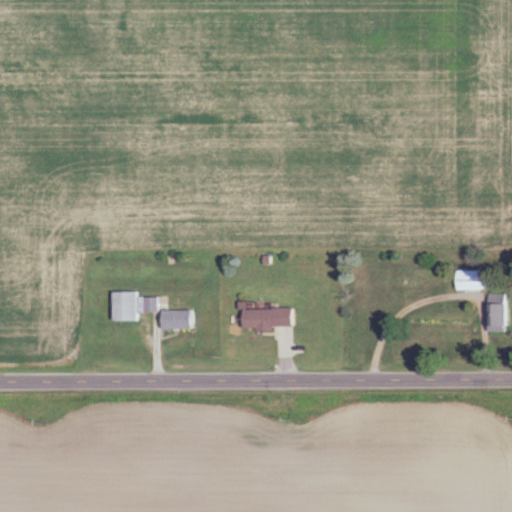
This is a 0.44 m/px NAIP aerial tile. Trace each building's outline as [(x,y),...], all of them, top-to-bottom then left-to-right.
[(463,270),(463,290),(488,290),(488,270),(463,270)] [(116,293),(116,322),(142,322),(142,293),(116,293)] [(492,332),(511,332),(511,294),(492,294),(492,332)] [(160,299),(148,299),(148,312),(160,312),(160,299)] [(296,309),(247,310),(247,329),(297,328),(296,309)] [(165,330),(197,330),(197,311),(165,311),(165,330)]
